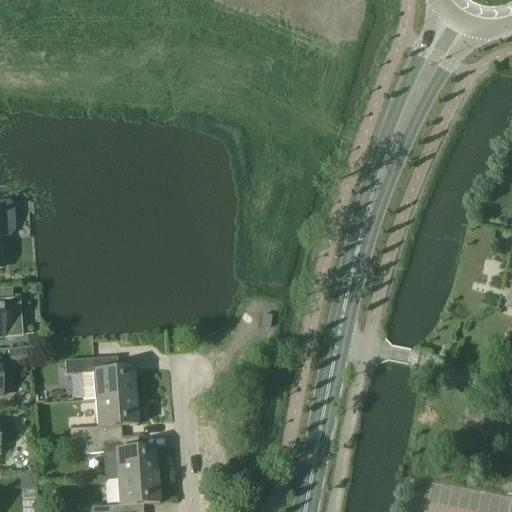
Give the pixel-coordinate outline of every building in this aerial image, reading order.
[(0,268),(1,269),(0,252),(0,236),(11,236),(15,231),(14,206),(8,202),(0,202),(0,268)] [(10,293),(0,293),(0,338),(0,337),(17,336),(18,331),(20,323),(19,316),(17,308),(15,304),(10,305),(10,293)] [(25,349),(8,350),(9,365),(26,364),(25,349)] [(94,402),(134,399),(132,372),(108,374),(107,360),(64,363),(64,377),(81,376),(83,403),(94,402)] [(69,445),(85,444),(85,443),(113,441),(112,429),(136,428),(134,399),(94,402),(96,429),(68,431),(69,445)] [(116,481),(156,478),(154,450),(130,451),(129,439),(113,441),(85,443),(85,444),(86,456),(104,455),(105,482),(116,481)] [(158,507),(156,478),(116,481),(118,508),(90,510),(89,511),(133,511),(133,508),(158,507)]
